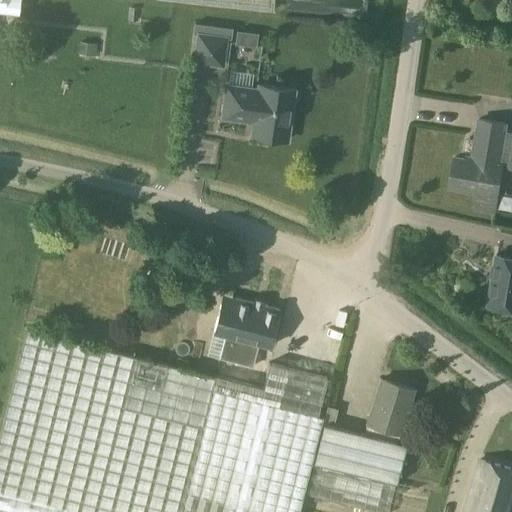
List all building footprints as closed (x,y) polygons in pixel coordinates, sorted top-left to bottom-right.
[(0,0),(0,10),(18,13),(19,0),(188,0),(273,9),(273,0),(0,0)] [(194,23),(193,33),(198,34),(194,61),(212,64),(213,56),(223,57),(226,38),(230,39),(232,28),(194,23)] [(256,45),(257,31),(235,29),(233,43),(256,45)] [(92,54),(93,44),(81,42),(79,53),(92,54)] [(227,86),(223,116),(247,119),(247,116),(255,118),(252,135),(269,137),(270,133),(285,135),(284,140),(286,140),(290,110),(288,110),(290,90),(293,90),(293,89),(259,84),(259,90),(251,89),(228,86),(227,86)] [(477,191),(474,209),(494,212),(502,165),(499,165),(506,123),(479,118),(472,160),(454,157),(449,186),(477,191)] [(511,256),(497,254),(488,305),(511,309),(511,256)] [(252,366),(258,343),(270,346),(279,310),(221,294),(212,331),(224,334),(218,357),(252,366)] [(297,511),(332,378),(268,360),(261,387),(27,328),(0,432),(0,511),(297,511)] [(381,378),(367,424),(399,434),(400,434),(414,389),(381,378)] [(396,482),(406,444),(397,442),(364,434),(323,424),(305,494),(379,511),(388,511),(396,483),(396,482)] [(511,467),(480,458),(464,511),(505,511),(511,491),(511,467)]
